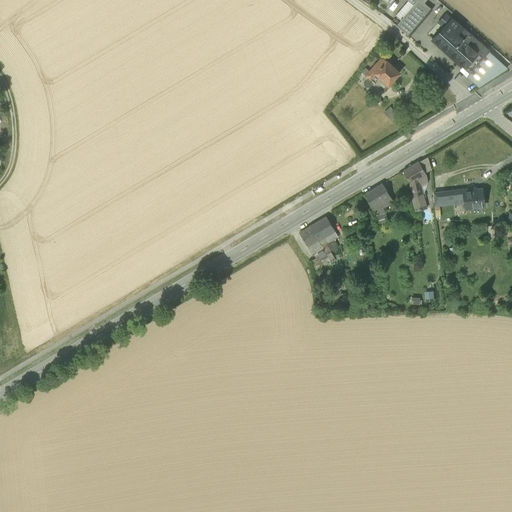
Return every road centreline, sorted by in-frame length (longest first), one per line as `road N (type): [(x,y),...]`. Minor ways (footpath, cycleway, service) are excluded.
road 1 (tertiary): [(482,107),(0,395)]
road 2 (unclassified): [(482,107),(349,0)]
